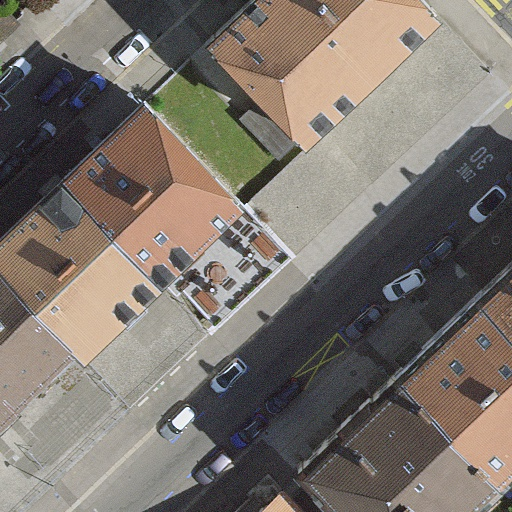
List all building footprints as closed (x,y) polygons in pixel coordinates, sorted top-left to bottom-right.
[(1,0),(0,0),(0,35),(18,16),(1,0)] [(420,0),(249,0),(207,41),(298,136),(314,120),(430,10),(420,0)] [(430,10),(314,120),(323,130),(371,179),(486,69),(430,10)] [(243,199),(145,98),(67,173),(165,274),(243,199)] [(371,179),(323,130),(247,203),(294,252),(371,179)] [(165,274),(67,173),(0,237),(0,257),(88,348),(165,274)] [(216,327),(294,252),(247,203),(243,199),(165,274),(216,327)] [(0,257),(0,417),(8,425),(76,360),(88,348),(0,257)] [(511,259),(500,271),(511,283),(511,259)] [(511,440),(511,283),(500,271),(403,361),(494,457),(511,440)] [(88,348),(76,360),(127,413),(216,327),(165,274),(88,348)] [(76,360),(8,425),(59,478),(127,413),(76,360)] [(434,511),(494,457),(403,361),(303,454),(356,511),(434,511)] [(8,425),(0,432),(0,511),(23,511),(59,478),(8,425)] [(292,511),(270,487),(243,511),(292,511)]
